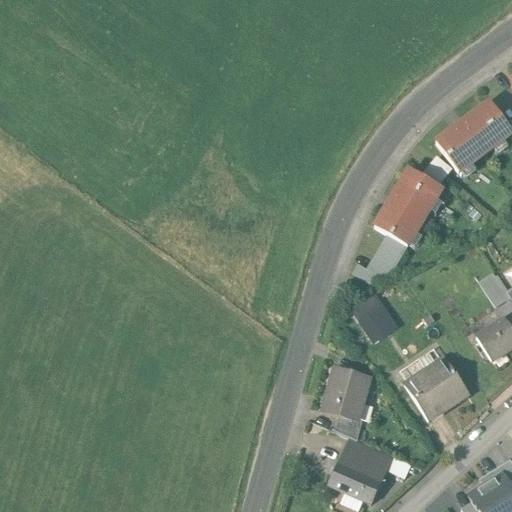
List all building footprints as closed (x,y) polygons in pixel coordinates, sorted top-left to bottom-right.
[(485,110),(431,151),(453,180),(474,164),(507,139),(485,110)] [(404,178),(373,233),(406,251),(437,196),(404,178)] [(476,292),(493,318),(508,308),(491,282),(476,292)] [(511,338),(503,325),(488,335),(490,336),(476,345),(489,365),(502,356),(503,358),(511,352),(511,338)] [(443,365),(404,392),(427,426),(445,415),(442,410),(463,395),(443,365)] [(356,431),(368,387),(333,377),(321,422),(338,426),(356,431)] [(356,431),(338,426),(334,440),(348,446),(358,451),(359,433),(356,431)] [(358,451),(348,446),(327,493),(371,511),(386,479),(401,486),(407,472),(358,451)] [(511,470),(509,467),(499,473),(511,493),(511,470)] [(482,484),(485,489),(499,511),(511,511),(511,493),(499,473),(482,484)] [(499,511),(485,489),(468,500),(472,508),(474,511),(499,511)]
